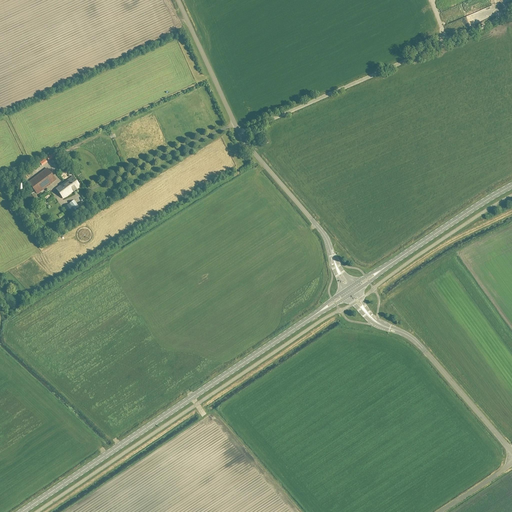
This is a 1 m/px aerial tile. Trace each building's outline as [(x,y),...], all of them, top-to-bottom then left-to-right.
[(29,183),(37,194),(56,180),(47,169),(29,183)] [(63,199),(80,186),(73,177),(56,189),(63,199)] [(29,196),(32,201),(38,198),(34,192),(29,196)] [(74,211),(79,207),(74,200),(69,204),(74,211)] [(24,205),(30,213),(33,211),(26,203),(24,205)] [(62,236),(64,240),(73,235),(71,231),(62,236)] [(86,241),(91,236),(87,232),(82,237),(86,241)]
